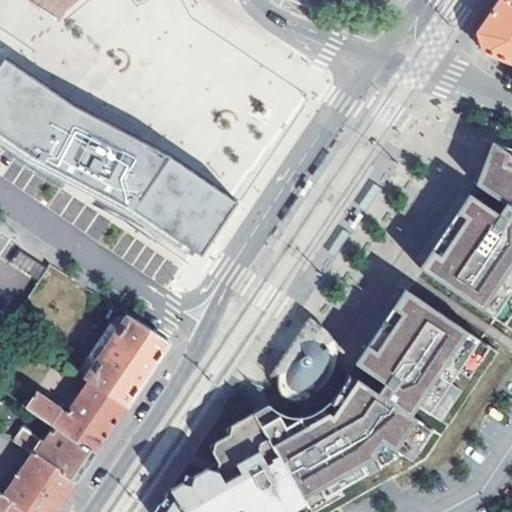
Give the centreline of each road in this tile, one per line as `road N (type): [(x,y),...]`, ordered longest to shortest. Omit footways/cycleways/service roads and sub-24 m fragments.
road 1 (tertiary): [(377,58),(226,268),(193,356),(89,511)]
road 2 (tertiary): [(377,58),(511,101)]
road 3 (tertiary): [(255,0),(283,25),(377,58)]
